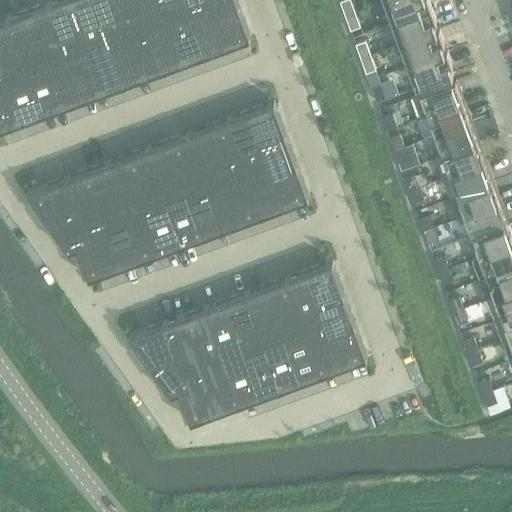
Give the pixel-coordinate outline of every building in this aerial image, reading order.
[(52,0),(0,19),(0,128),(247,38),(251,36),(238,0),(52,0)] [(351,0),(341,0),(340,0),(346,15),(355,12),(351,0)] [(387,0),(385,1),(393,22),(432,8),(429,0),(387,0)] [(432,8),(393,22),(400,44),(440,29),(440,28),(438,29),(435,22),(437,21),(432,8)] [(351,29),(361,26),(355,12),(346,15),(351,29)] [(440,29),(400,44),(408,65),(448,51),(448,50),(445,50),(443,43),(445,42),(440,29)] [(366,40),(356,43),(361,58),(371,54),(366,40)] [(450,64),(453,64),(448,51),(408,65),(416,87),(454,74),(450,64)] [(366,72),(376,69),(371,54),(361,58),(366,72)] [(456,80),(413,95),(421,116),(464,101),(456,80)] [(381,83),(372,86),(377,102),(387,98),(381,83)] [(38,186),(28,190),(30,193),(70,249),(78,246),(89,274),(89,277),(97,274),(305,198),(310,196),(309,194),(275,102),(275,100),(270,102),(38,186)] [(421,117),(429,114),(436,134),(471,121),(464,101),(421,116),(421,117)] [(387,129),(397,125),(392,113),(382,116),(387,129)] [(471,121),(436,134),(443,154),(478,141),(471,121)] [(400,133),(390,137),(394,149),(404,146),(400,133)] [(443,154),(436,157),(443,177),(486,162),(478,141),(443,154)] [(399,162),(409,158),(404,146),(394,149),(399,162)] [(486,162),(443,177),(451,198),(493,182),(486,162)] [(414,174),(405,177),(409,190),(419,186),(414,174)] [(493,182),(451,198),(458,218),(466,215),(501,202),(493,182)] [(413,202),(423,199),(419,186),(409,190),(413,202)] [(501,202),(466,215),(473,235),(508,223),(501,202)] [(429,215),(419,218),(424,230),(434,227),(429,215)] [(511,233),(508,223),(473,235),(480,256),(511,244),(511,233)] [(428,243),(438,239),(434,227),(424,230),(428,243)] [(472,259),(480,279),(488,276),(511,267),(511,244),(480,256),(472,259)] [(444,255),(434,259),(439,271),(448,267),(444,255)] [(141,330),(130,334),(132,336),(172,393),(180,390),(190,417),(191,420),(199,417),(241,402),(363,358),(368,356),(367,354),(334,262),(333,260),(328,262),(141,330)] [(443,283),(453,280),(448,267),(439,271),(443,283)] [(495,296),(487,298),(487,299),(511,290),(511,267),(488,276),(495,296)] [(511,290),(487,299),(495,319),(511,313),(511,290)] [(459,296),(449,299),(453,312),(463,308),(459,296)] [(458,324),(468,320),(463,308),(453,312),(458,324)] [(511,313),(495,319),(502,340),(511,336),(511,313)] [(473,336),(464,340),(468,352),(478,349),(473,336)] [(510,360),(511,359),(511,336),(502,340),(510,360)] [(473,364),(482,361),(478,349),(468,352),(473,364)] [(488,377),(479,381),(483,393),(493,389),(488,377)] [(487,405),(497,402),(493,389),(483,393),(487,405)]
